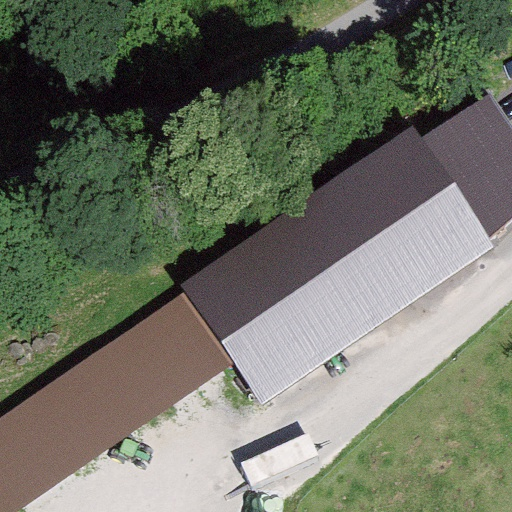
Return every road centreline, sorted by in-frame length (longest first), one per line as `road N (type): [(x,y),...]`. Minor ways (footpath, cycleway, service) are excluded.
road 1 (unclassified): [(0,190),(271,76),(389,0)]
road 2 (residential): [(511,280),(276,470)]
road 3 (track): [(129,511),(276,470),(267,511)]
